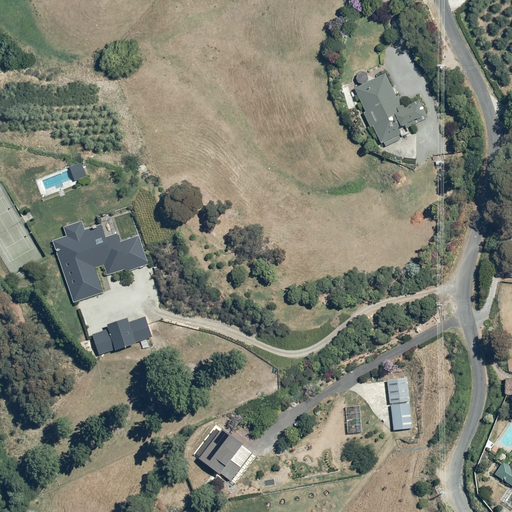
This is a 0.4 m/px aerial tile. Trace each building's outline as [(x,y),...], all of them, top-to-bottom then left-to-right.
[(354,78),(354,79),(354,80),(355,80),(355,81),(355,82),(356,83),(357,84),(358,85),(359,85),(360,85),(352,89),(363,113),(361,114),(368,130),(371,128),(379,145),(383,144),(384,147),(401,140),(400,137),(409,133),(407,128),(429,118),(420,98),(402,106),(399,101),(403,99),(397,84),(392,87),(385,73),(369,81),(369,80),(369,79),(370,79),(370,78),(370,77),(369,76),(369,75),(369,74),(368,74),(368,73),(367,73),(367,72),(366,72),(366,71),(365,71),(364,70),(363,70),(362,70),(361,70),(360,70),(359,71),(358,71),(357,71),(357,72),(356,72),(356,73),(355,74),(355,75),(354,76),(354,77),(354,78)] [(65,237),(51,242),(71,304),(104,293),(95,269),(104,266),(107,276),(126,270),(127,273),(151,264),(140,235),(122,242),(119,233),(106,238),(100,222),(84,228),(82,221),(62,228),(65,237)] [(88,337),(96,357),(111,352),(112,354),(134,345),(134,344),(152,337),(145,318),(128,324),(126,319),(103,327),(105,331),(88,337)] [(388,405),(412,403),(411,380),(387,381),(388,405)] [(412,404),(390,406),(391,430),(413,429),(412,404)] [(217,427),(193,456),(196,458),(194,461),(215,478),(217,475),(227,484),(252,453),(222,428),(220,430),(217,427)] [(487,439),(483,447),(495,455),(500,448),(487,439)] [(511,460),(507,469),(499,464),(491,476),(511,489),(511,491),(506,501),(511,504),(511,460)]
